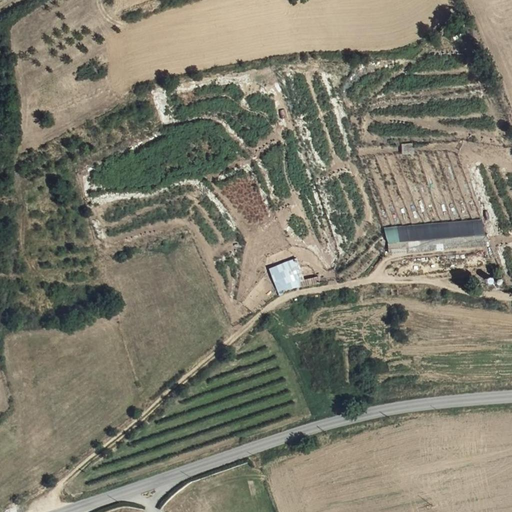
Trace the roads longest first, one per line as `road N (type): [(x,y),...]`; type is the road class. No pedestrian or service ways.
road 1 (track): [(511,302),(424,281),(381,280),(283,298),(81,469),(48,511)]
road 2 (tertiary): [(78,511),(381,413),(511,399)]
